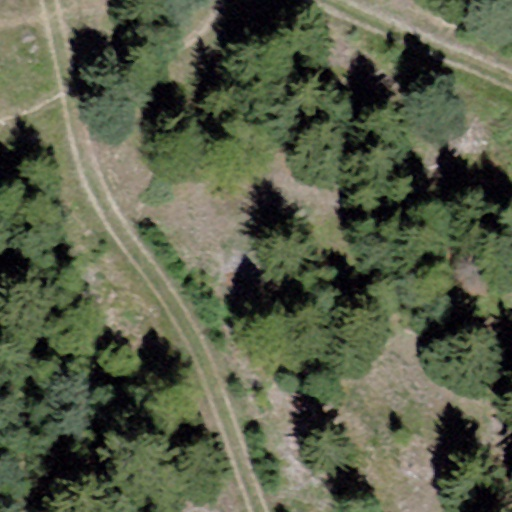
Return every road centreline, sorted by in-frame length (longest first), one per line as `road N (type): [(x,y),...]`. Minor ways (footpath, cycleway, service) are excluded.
road 1 (track): [(261,511),(189,325),(113,219),(81,152),(48,0)]
road 2 (track): [(319,0),(511,79)]
